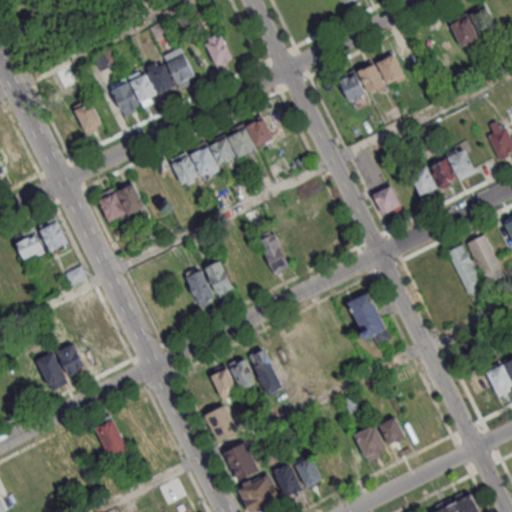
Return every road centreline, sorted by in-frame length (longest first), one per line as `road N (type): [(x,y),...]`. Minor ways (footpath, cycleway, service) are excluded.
road 1 (residential): [(0,442),(511,186)]
road 2 (residential): [(504,511),(248,0)]
road 3 (tertiary): [(224,511),(0,62)]
road 4 (residential): [(0,211),(423,0)]
road 5 (residential): [(345,511),(511,428)]
